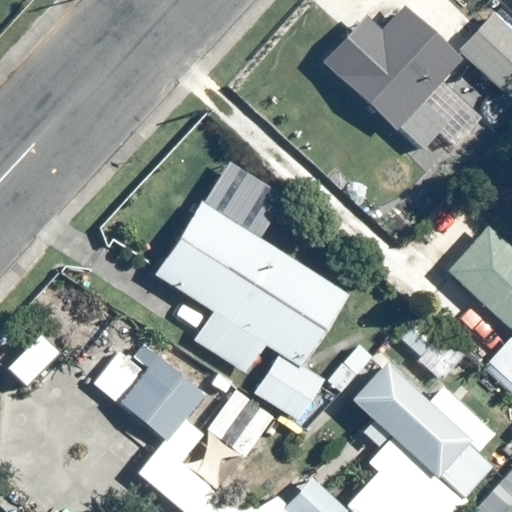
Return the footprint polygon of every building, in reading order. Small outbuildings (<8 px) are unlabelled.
[(456,53),(459,50),(454,45),(407,0),(406,0),(381,27),(367,13),(321,61),(415,151),(432,134),(449,150),(482,115),(438,72),(456,53)] [(511,31),(487,9),(454,45),(459,50),(456,53),(504,98),(511,89),(511,31)] [(348,292),(203,200),(157,272),(212,306),(192,338),(244,371),(265,338),(303,363),(348,292)] [(511,243),(488,221),(444,269),(511,330),(511,243)] [(511,342),(505,336),(478,367),(511,397),(511,342)] [(318,381),(276,354),(252,391),(295,419),(318,381)] [(449,511),(492,463),(477,449),(492,432),(439,386),(430,396),(384,355),(347,398),(390,435),(366,461),(383,476),(352,511),(348,511),(306,476),(295,489),(290,481),(254,505),(216,494),(216,495),(194,478),(173,459),(197,432),(180,418),(137,468),(170,496),(186,511),(449,511)] [(270,419),(230,388),(200,427),(241,458),(270,419)] [(511,511),(511,487),(488,511),(511,511)]
